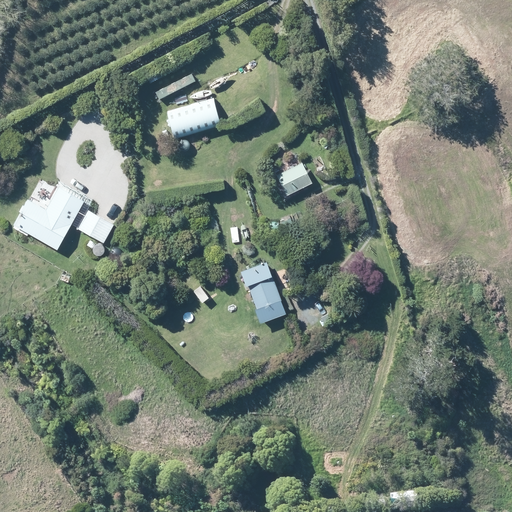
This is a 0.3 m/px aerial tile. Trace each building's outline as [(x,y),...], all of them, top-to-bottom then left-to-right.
[(223,89),(174,105),(182,130),(231,114),(223,89)] [(311,156),(284,170),(294,189),(321,175),(311,156)] [(51,169),(20,221),(63,246),(93,193),(51,169)] [(109,232),(119,212),(98,202),(89,221),(109,232)] [(284,250),(249,262),(268,321),(303,309),(284,250)]
